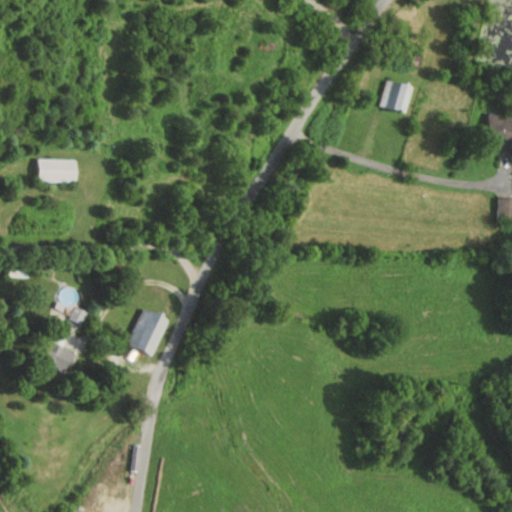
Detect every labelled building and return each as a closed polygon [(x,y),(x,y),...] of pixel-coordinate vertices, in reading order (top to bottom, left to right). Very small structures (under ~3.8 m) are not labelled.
[(401,117),(410,90),(381,81),(373,109),(401,117)] [(510,116),(474,113),(472,147),(508,149),(510,116)] [(27,183),(69,183),(69,159),(27,159),(27,183)] [(511,220),(511,197),(489,198),(489,220),(511,220)] [(127,343),(151,354),(169,316),(145,305),(127,343)]
